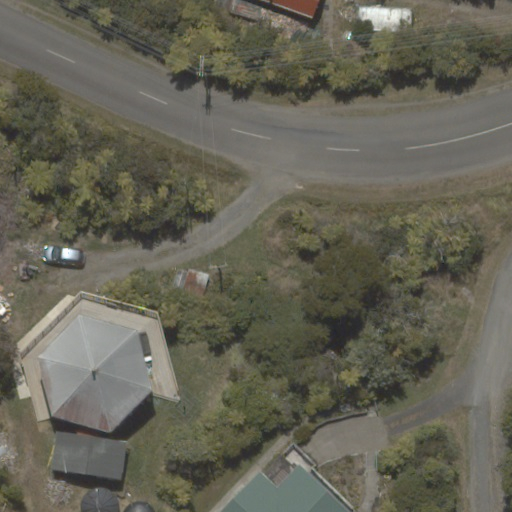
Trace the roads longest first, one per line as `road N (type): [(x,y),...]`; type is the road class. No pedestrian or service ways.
road 1 (residential): [(511,121),(427,148),(350,149),(253,130),(134,87),(0,24)]
road 2 (unclassified): [(511,277),(491,352),(487,511)]
